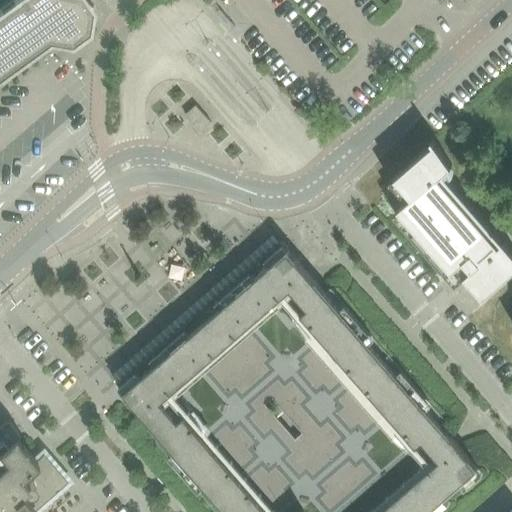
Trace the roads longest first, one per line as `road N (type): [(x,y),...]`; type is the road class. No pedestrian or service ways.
road 1 (residential): [(0,278),(128,166),(167,165),(266,201),(309,187)]
road 2 (residential): [(511,430),(309,187)]
road 3 (residential): [(309,187),(511,3)]
road 4 (residential): [(148,511),(0,337)]
